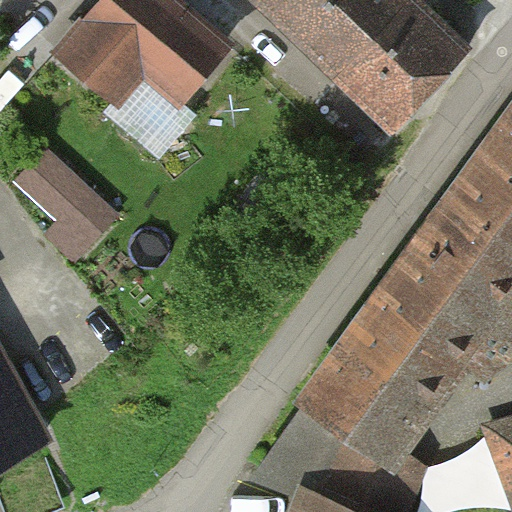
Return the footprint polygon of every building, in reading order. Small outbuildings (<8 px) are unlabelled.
[(180,0),(104,0),(62,51),(119,99),(144,69),(178,98),(227,40),(180,0)] [(469,51),(414,0),(267,0),(398,125),(469,51)] [(511,114),(302,398),(392,463),(467,362),(485,375),(511,356),(511,114)] [(125,212),(46,141),(10,180),(89,251),(125,212)] [(0,303),(0,475),(73,435),(0,303)] [(511,421),(493,426),(511,481),(511,421)] [(360,511),(312,492),(303,511),(360,511)]
